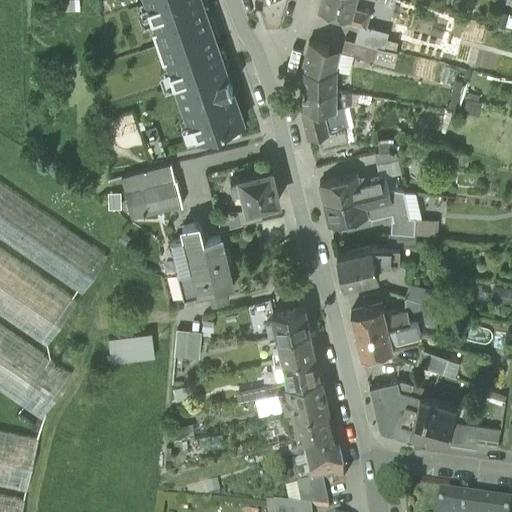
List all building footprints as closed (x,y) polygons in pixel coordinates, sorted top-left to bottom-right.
[(80,0),(63,1),(64,10),(80,10),(80,0)] [(201,0),(146,0),(156,27),(153,29),(163,59),(167,58),(189,120),(193,119),(198,136),(243,120),(201,0)] [(352,7),(354,0),(320,0),(319,5),(345,12),(343,20),(359,24),(365,26),(369,12),(352,7)] [(511,28),(511,15),(502,12),(498,26),(511,29),(511,28)] [(359,24),(355,42),(366,45),(378,48),(384,49),(388,32),(365,26),(359,24)] [(363,57),(366,45),(355,42),(345,39),(343,50),(342,52),(353,55),(363,57)] [(310,41),(302,69),(324,70),(324,66),(329,46),(310,41)] [(363,57),(375,60),(378,48),(366,45),(363,57)] [(343,50),(329,46),(324,66),(324,70),(336,70),(340,51),(342,52),(343,50)] [(378,48),(375,60),(375,61),(394,66),(397,53),(384,49),(378,48)] [(340,51),(336,70),(348,73),(353,55),(342,52),(340,51)] [(454,70),(444,67),(441,81),(450,84),(454,70)] [(336,70),(324,70),(302,69),(302,89),(336,90),(336,70)] [(336,108),(336,90),(302,89),(302,109),(309,138),(321,135),(328,133),(328,130),(324,113),(324,110),(336,110),(336,108)] [(480,91),(469,89),(463,112),(479,116),(482,101),(478,100),(480,91)] [(372,96),(342,91),(342,106),(345,106),(356,106),(357,102),(370,105),(372,96)] [(336,108),(336,110),(338,110),(341,127),(345,127),(350,126),(345,106),(336,108)] [(338,110),(336,110),(324,110),(324,113),(328,130),(341,127),(338,110)] [(321,135),(323,145),(348,139),(345,127),(341,127),(328,130),(328,133),(321,135)] [(378,138),(379,151),(387,149),(394,149),(393,137),(378,138)] [(376,153),(377,164),(398,160),(396,149),(376,153)] [(398,160),(377,164),(380,176),(386,175),(394,173),(400,172),(398,160)] [(134,191),(138,190),(175,181),(171,164),(135,173),(129,175),(134,191)] [(240,177),(248,209),(259,206),(279,201),(272,169),(240,177)] [(325,203),(362,194),(359,182),(359,179),(358,179),(357,173),(320,182),(325,203)] [(397,186),(394,173),(386,175),(386,176),(388,187),(397,186)] [(134,191),(129,175),(121,177),(131,218),(144,215),(138,190),(134,191)] [(386,176),(359,182),(362,194),(389,188),(388,187),(386,176)] [(176,180),(175,181),(138,190),(144,215),(182,206),(176,180)] [(0,237),(82,294),(108,256),(0,181),(0,237)] [(404,190),(389,188),(362,194),(325,203),(330,223),(365,215),(372,218),(392,214),(393,219),(397,220),(410,217),(404,192),(404,190)] [(415,192),(404,192),(410,217),(416,217),(421,218),(415,192)] [(248,209),(239,211),(242,225),(263,220),(259,206),(248,209)] [(217,217),(221,231),(242,225),(239,211),(217,217)] [(391,232),(414,234),(416,217),(410,217),(397,220),(393,219),(392,219),(391,232)] [(414,234),(433,235),(435,220),(421,218),(416,217),(414,234)] [(184,227),(186,238),(190,253),(202,250),(201,242),(204,241),(199,223),(184,227)] [(416,234),(414,234),(391,232),(388,232),(387,247),(400,248),(415,248),(416,234)] [(179,273),(194,269),(190,253),(186,238),(171,242),(179,273)] [(201,242),(202,250),(221,246),(219,238),(204,241),(201,242)] [(223,245),(221,246),(202,250),(190,253),(194,269),(210,265),(213,277),(230,273),(223,245)] [(337,255),(344,284),(379,275),(375,261),(372,246),(337,255)] [(375,261),(399,262),(400,248),(387,247),(372,246),(375,261)] [(0,314),(46,346),(78,301),(0,247),(0,314)] [(200,294),(211,291),(233,286),(230,273),(213,277),(210,265),(194,269),(200,294)] [(194,269),(179,273),(185,298),(200,294),(194,269)] [(406,298),(437,306),(443,283),(434,281),(432,291),(410,285),(406,298)] [(511,298),(511,287),(493,284),(490,302),(511,305),(511,298)] [(235,294),(233,286),(211,291),(213,299),(235,294)] [(417,319),(431,325),(437,306),(406,298),(405,310),(407,309),(411,321),(417,319)] [(351,311),(356,332),(388,325),(385,314),(383,303),(351,311)] [(275,323),(278,337),(310,329),(304,306),(273,313),(275,323)] [(385,314),(388,325),(391,326),(411,321),(407,309),(405,310),(385,314)] [(417,319),(411,321),(391,326),(388,325),(391,339),(420,332),(417,319)] [(278,337),(275,323),(266,325),(269,339),(278,337)] [(0,390),(41,419),(72,374),(0,324),(0,390)] [(391,339),(388,325),(356,332),(361,354),(393,346),(391,339)] [(281,349),(284,360),(315,353),(310,332),(310,329),(278,337),(281,349)] [(175,355),(187,356),(189,331),(177,330),(175,355)] [(193,332),(189,331),(187,356),(199,357),(201,336),(193,335),(193,332)] [(391,339),(393,346),(417,341),(420,335),(420,332),(391,339)] [(111,346),(116,368),(156,359),(152,337),(111,346)] [(284,360),(281,349),(272,350),(275,362),(284,360)] [(428,368),(443,374),(448,359),(421,349),(416,364),(428,368)] [(284,360),(289,383),(320,376),(315,353),(284,360)] [(448,359),(443,374),(455,378),(460,363),(448,359)] [(289,383),(296,416),(327,409),(329,409),(322,376),(320,376),(289,383)] [(411,433),(446,443),(452,421),(457,405),(420,395),(419,395),(409,392),(401,394),(398,381),(374,386),(385,431),(410,438),(411,433)] [(266,384),(237,389),(238,399),(268,395),(266,384)] [(505,396),(487,389),(483,398),(496,402),(493,416),(502,418),(505,396)] [(261,413),(283,407),(279,392),(257,398),(261,413)] [(296,416),(302,439),(333,433),(327,409),(296,416)] [(446,443),(498,451),(501,428),(452,421),(446,443)] [(0,485),(27,491),(39,438),(0,429),(0,485)] [(302,439),(307,463),(338,456),(337,452),(333,433),(302,439)] [(338,456),(307,463),(311,481),(312,486),(324,484),(343,479),(338,456)] [(298,484),(303,507),(311,508),(331,510),(324,484),(312,486),(311,481),(298,484)] [(0,511),(22,511),(25,499),(0,493),(0,511)] [(511,511),(441,502),(439,511),(511,511)]
